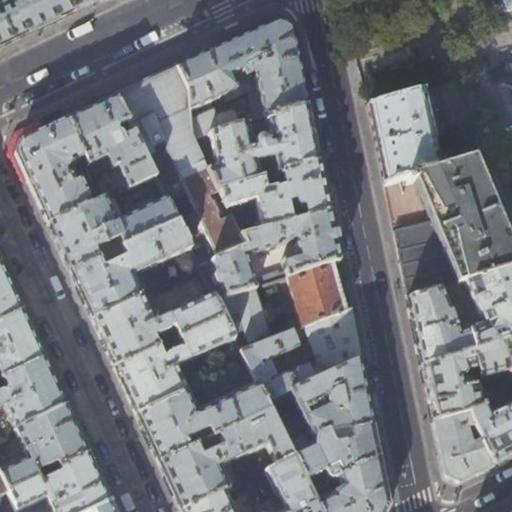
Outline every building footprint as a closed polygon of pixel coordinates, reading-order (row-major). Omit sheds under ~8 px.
[(0,0),(0,39),(12,34),(53,14),(84,0),(0,0)] [(272,25),(269,18),(223,39),(226,46),(248,36),(272,25)] [(290,30),(276,23),(272,25),(248,36),(226,46),(175,70),(186,94),(190,136),(192,140),(208,136),(231,129),(228,114),(210,119),(209,104),(223,97),(226,103),(247,94),(252,123),(306,108),(290,30)] [(186,94),(175,70),(160,76),(132,89),(112,99),(125,126),(130,136),(138,151),(137,152),(150,178),(161,200),(164,206),(185,196),(215,261),(244,249),(239,239),(226,210),(217,215),(212,205),(211,205),(208,198),(218,193),(217,192),(216,192),(207,172),(192,140),(190,136),(186,94)] [(470,120),(453,81),(366,107),(373,142),(383,186),(411,177),(440,169),(434,138),(435,138),(435,137),(441,136),(445,130),(444,127),(470,120)] [(125,126),(112,99),(89,109),(65,120),(83,159),(86,166),(102,157),(109,170),(113,168),(123,190),(150,178),(137,152),(138,151),(130,136),(120,141),(120,138),(119,137),(118,136),(116,135),(113,134),(113,131),(125,126)] [(312,136),(306,108),(252,123),(231,129),(208,136),(215,171),(207,172),(216,192),(217,192),(268,177),(265,161),(273,159),(276,175),(317,164),(312,136)] [(77,178),(72,179),(69,174),(62,173),(64,171),(65,170),(65,168),(65,166),(83,159),(65,120),(42,130),(19,141),(18,145),(14,155),(29,189),(46,226),(95,203),(92,197),(87,199),(77,178)] [(19,141),(42,130),(39,124),(15,134),(12,142),(18,145),(19,141)] [(411,177),(430,221),(458,285),(464,283),(511,269),(511,259),(494,217),(470,160),(440,169),(411,177)] [(322,184),(317,164),(276,175),(268,177),(217,192),(218,193),(226,210),(239,239),(246,237),(233,208),(255,202),(261,232),(328,213),(322,184)] [(164,206),(161,200),(113,223),(102,200),(95,203),(46,226),(57,249),(68,273),(95,261),(91,251),(103,245),(108,255),(173,224),(164,206)] [(239,239),(244,249),(215,261),(211,263),(214,274),(211,275),(210,278),(213,287),(216,289),(219,289),(223,301),(252,291),(242,262),(277,250),(277,248),(285,246),(288,242),(293,246),(291,249),(293,260),(278,264),(282,276),(276,277),(275,274),(259,279),(262,287),(286,279),(331,263),(338,262),(331,228),(328,213),(261,232),(246,237),(239,239)] [(449,287),(458,285),(430,221),(392,232),(406,300),(440,290),(442,289),(449,287)] [(186,249),(173,224),(108,255),(95,261),(68,273),(79,298),(90,321),(137,298),(128,277),(186,249)] [(336,280),(331,263),(286,279),(298,319),(286,324),(289,334),(345,312),(336,280)] [(8,284),(0,266),(0,321),(21,312),(8,284)] [(511,269),(464,283),(481,325),(467,331),(472,353),(500,345),(511,339),(511,269)] [(447,301),(454,298),(449,287),(442,289),(447,301)] [(254,290),(252,291),(223,301),(214,304),(220,317),(221,319),(237,314),(247,345),(268,337),(254,290)] [(467,331),(458,335),(440,290),(406,300),(411,326),(420,368),(472,353),(467,331)] [(214,304),(209,295),(150,323),(137,298),(90,321),(101,346),(112,369),(157,348),(152,338),(153,336),(156,336),(168,331),(169,328),(172,329),(177,338),(220,317),(214,304)] [(263,404),(358,361),(357,360),(360,359),(354,329),(350,310),(345,312),(289,334),(238,354),(254,387),(263,404)] [(29,330),(21,312),(0,321),(0,379),(43,359),(29,330)] [(181,348),(180,350),(176,350),(165,355),(164,357),(161,357),(157,348),(112,369),(123,393),(134,417),(184,394),(173,369),(232,341),(221,319),(220,317),(177,338),(181,348)] [(511,339),(500,345),(508,372),(511,371),(511,339)] [(505,396),(511,392),(511,386),(508,372),(500,345),(472,353),(420,368),(431,423),(467,413),(472,412),(479,408),(474,385),(468,387),(466,380),(462,377),(465,372),(473,370),(476,381),(501,374),(503,380),(500,380),(505,396)] [(52,380),(43,359),(0,379),(0,383),(4,394),(0,394),(0,409),(2,409),(13,430),(65,407),(52,380)] [(365,398),(358,361),(263,404),(267,413),(291,401),(307,435),(308,434),(310,438),(325,432),(327,436),(371,427),(365,398)] [(263,404),(254,387),(194,414),(184,394),(134,417),(145,441),(156,465),(188,450),(186,446),(193,442),(191,438),(207,431),(210,439),(216,437),(267,413),(263,404)] [(511,392),(505,396),(508,406),(484,417),(479,408),(472,412),(467,413),(470,421),(472,427),(479,441),(492,467),(511,457),(511,392)] [(73,425),(65,407),(13,430),(26,458),(0,470),(0,495),(87,455),(73,425)] [(216,437),(221,447),(200,457),(195,446),(188,450),(156,465),(167,489),(178,511),(179,511),(226,489),(217,470),(269,446),(279,465),(290,460),(288,456),(283,446),(279,437),(267,413),(216,437)] [(470,421),(467,413),(431,423),(442,478),(457,485),(467,480),(492,467),(479,441),(473,444),(472,443),(468,445),(465,430),(472,427),(470,421)] [(379,467),(371,427),(327,436),(325,432),(310,438),(308,434),(307,435),(293,441),(283,446),(288,456),(290,460),(312,506),(315,511),(385,511),(388,508),(379,467)] [(293,441),(289,433),(279,437),(283,446),(293,441)] [(97,477),(87,455),(0,495),(0,508),(8,505),(11,511),(17,511),(45,500),(51,511),(89,511),(109,503),(97,477)] [(305,511),(304,509),(312,506),(290,460),(279,465),(263,472),(282,511),(274,511),(272,511),(305,511)] [(231,511),(225,498),(233,495),(229,488),(226,489),(179,511),(231,511)] [(113,511),(109,503),(89,511),(113,511)]
